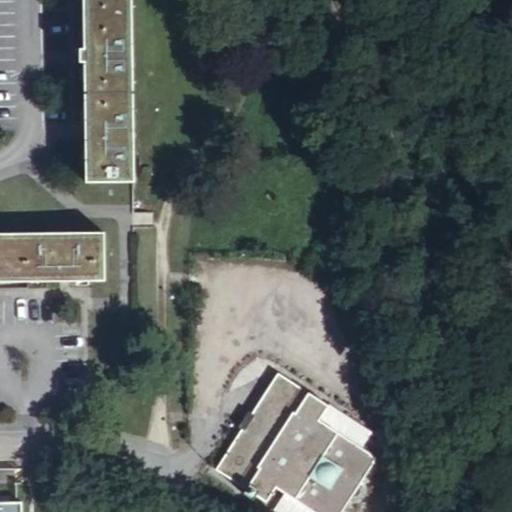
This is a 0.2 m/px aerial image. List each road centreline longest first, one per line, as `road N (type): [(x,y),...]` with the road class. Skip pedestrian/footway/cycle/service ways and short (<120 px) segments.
road 1 (track): [(346,0),(511,493)]
road 2 (unknown): [(171,460),(200,436),(227,337),(238,326),(260,324)]
road 3 (residential): [(0,444),(171,460)]
